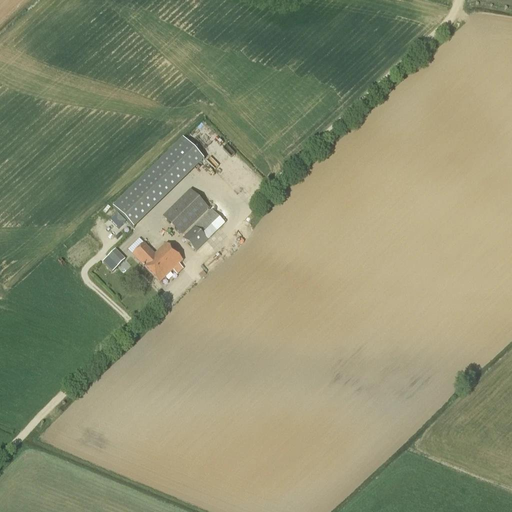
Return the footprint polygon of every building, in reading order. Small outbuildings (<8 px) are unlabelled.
[(180,237),(208,210),(190,191),(162,218),(180,237)] [(118,230),(126,222),(118,213),(110,221),(118,230)] [(196,252),(207,241),(194,228),(183,239),(196,252)] [(183,270),(178,265),(182,261),(166,245),(154,256),(144,245),(133,255),(159,283),(172,271),(177,276),(183,270)] [(125,261),(120,256),(112,263),(117,268),(125,261)]
